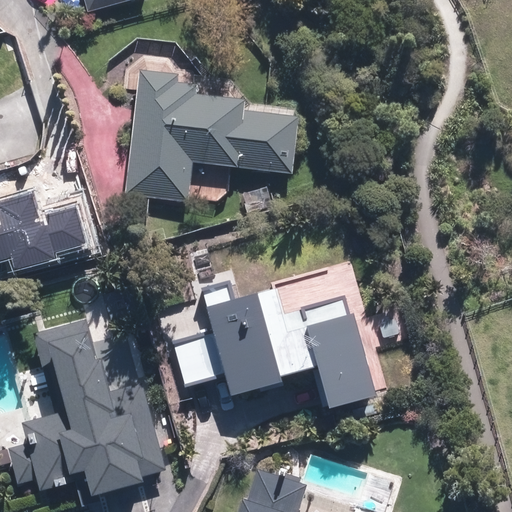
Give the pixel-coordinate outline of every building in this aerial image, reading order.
[(86,0),(89,11),(134,0),(86,0)] [(249,110),(250,97),(203,92),(204,82),(183,80),(183,71),(143,67),(129,193),(192,200),(196,164),(297,175),(304,116),(249,110)] [(0,229),(52,205),(41,181),(0,200),(0,229)] [(366,317),(350,260),(271,281),(273,288),(235,299),(230,283),(203,290),(212,320),(216,319),(220,333),(175,345),(187,388),(221,379),(220,374),(229,371),(236,395),(291,381),(289,375),(323,366),(335,408),(387,393),(375,350),(410,341),(401,308),(366,317)] [(90,318),(45,328),(36,330),(43,363),(52,361),(61,359),(76,429),(67,430),(64,417),(27,425),(31,444),(15,447),(22,481),(43,477),(46,490),(79,483),(77,471),(94,467),(98,489),(150,479),(148,472),(165,468),(146,381),(116,387),(109,355),(98,357),(90,318)] [(409,511),(260,466),(245,511),(409,511)]
